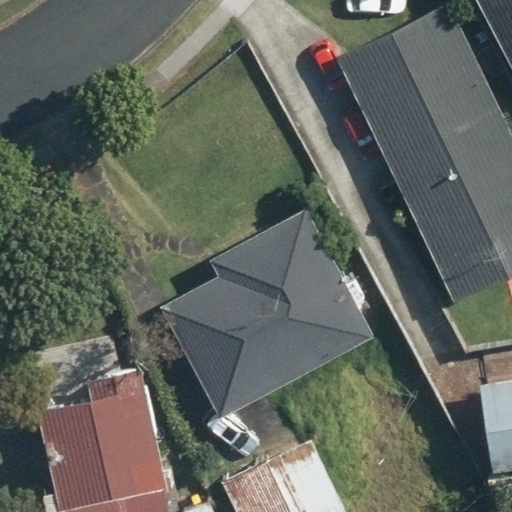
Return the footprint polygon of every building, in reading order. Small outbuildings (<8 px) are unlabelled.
[(511,133),(443,0),(422,0),(330,48),(456,292),(511,262),(511,133)] [(511,0),(468,0),(511,84),(511,0)] [(210,411),(364,322),(291,196),(200,249),(213,272),(151,308),(210,411)] [(511,375),(471,381),(482,474),(511,470),(511,375)] [(162,511),(133,381),(31,404),(52,498),(31,502),(33,511),(162,511)] [(342,511),(307,429),(212,469),(230,511),(342,511)]
